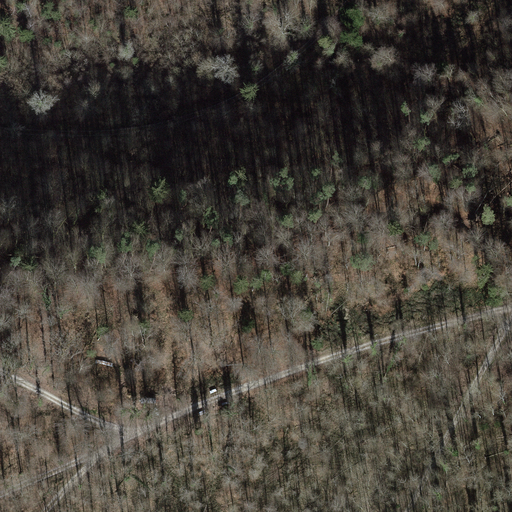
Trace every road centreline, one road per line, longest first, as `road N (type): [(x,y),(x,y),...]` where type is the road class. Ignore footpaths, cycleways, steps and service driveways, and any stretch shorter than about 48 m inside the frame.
road 1 (track): [(45,511),(129,433),(359,346),(511,308)]
road 2 (track): [(0,131),(75,137),(228,106),(310,46),(348,0)]
road 3 (track): [(407,511),(511,311)]
road 4 (track): [(129,433),(0,371)]
